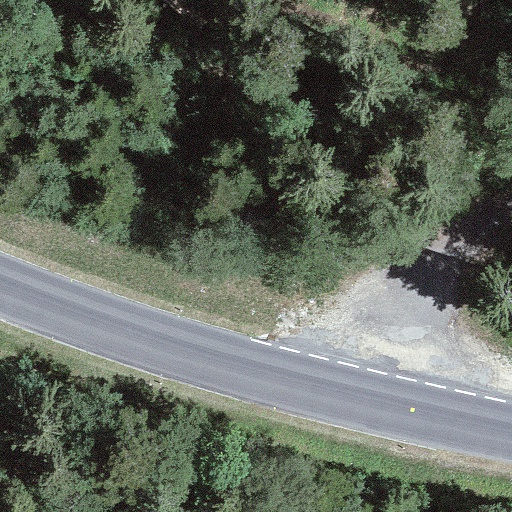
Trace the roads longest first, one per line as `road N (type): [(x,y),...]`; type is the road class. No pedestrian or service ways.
road 1 (tertiary): [(0,283),(243,371),(511,433)]
road 2 (track): [(511,236),(480,253),(432,299),(373,407)]
